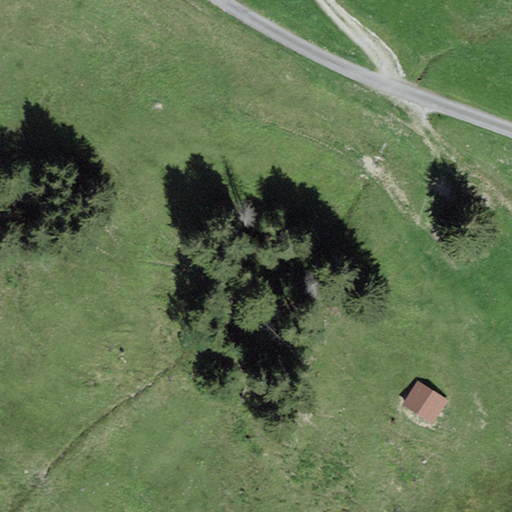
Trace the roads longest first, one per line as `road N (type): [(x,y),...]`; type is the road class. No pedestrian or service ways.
road 1 (track): [(211,0),(402,98),(511,136)]
road 2 (track): [(322,0),(402,98)]
